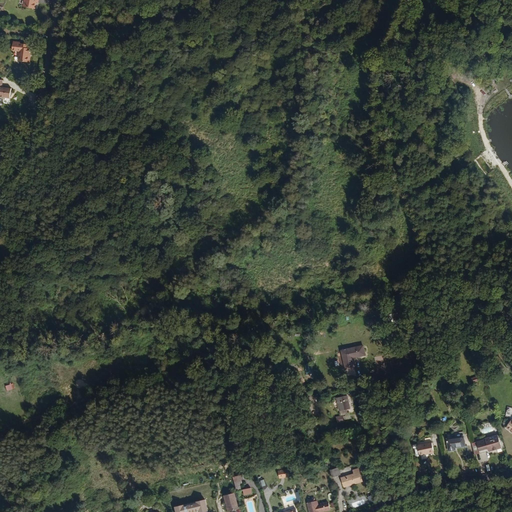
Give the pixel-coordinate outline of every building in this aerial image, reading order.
[(27,0),(26,8),(37,10),(39,0),(41,0),(40,0),(27,0)] [(30,57),(30,53),(29,45),(13,45),(13,53),(21,53),(21,63),(32,63),(32,57),(30,57)] [(0,80),(0,97),(3,99),(4,98),(9,99),(13,94),(11,92),(12,89),(2,87),(3,81),(0,80)] [(357,357),(355,347),(341,350),(340,348),(336,348),(337,351),(335,352),(339,372),(349,370),(347,359),(357,357)] [(310,363),(304,365),(306,375),(313,373),(310,363)] [(350,409),(347,396),(337,398),(339,411),(340,411),(341,415),(349,414),(349,409),(350,409)] [(484,442),(487,453),(489,453),(501,449),(498,437),(486,441),(484,442)] [(465,450),(464,440),(447,441),(448,454),(454,454),(454,451),(465,450)] [(480,455),(487,453),(484,442),(477,444),(480,455)] [(471,445),(474,456),(480,455),(477,444),(471,445)] [(432,455),(430,445),(416,448),(416,447),(411,448),(412,452),(413,452),(414,461),(418,460),(418,458),(432,455)] [(332,477),(340,475),(338,467),(330,470),(332,477)] [(288,469),(278,470),(279,479),(289,477),(288,469)] [(361,488),(359,474),(353,475),(354,479),(345,481),(347,489),(354,487),(354,489),(361,488)] [(242,475),(233,477),(237,491),(240,490),(239,484),(242,484),(241,481),(243,480),(242,475)] [(264,479),(259,481),(265,493),(269,491),(264,479)] [(229,511),(238,509),(234,493),(225,495),(229,511)] [(349,502),(355,509),(365,502),(360,495),(349,502)] [(205,499),(174,507),(174,511),(205,511),(208,511),(205,499)]
